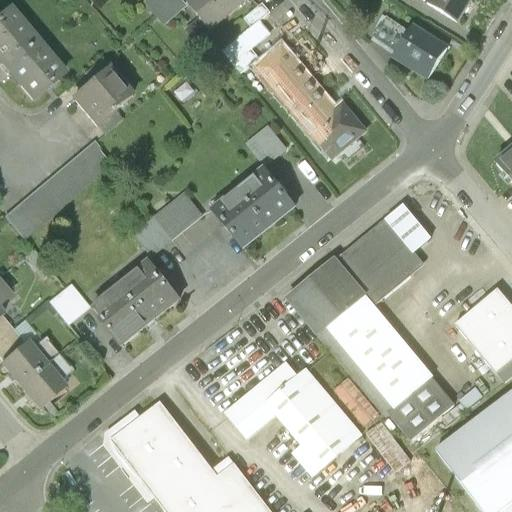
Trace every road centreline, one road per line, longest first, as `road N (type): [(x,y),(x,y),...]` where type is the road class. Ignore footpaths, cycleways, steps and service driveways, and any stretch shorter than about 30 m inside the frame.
road 1 (residential): [(429,148),(34,465)]
road 2 (residential): [(429,148),(305,0)]
road 3 (residential): [(511,31),(429,148)]
road 4 (residential): [(511,246),(429,148)]
